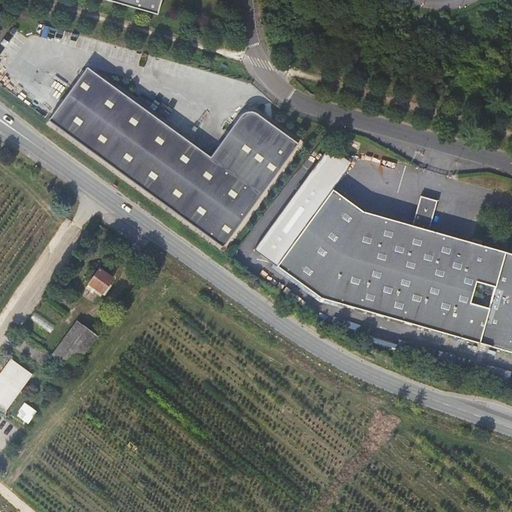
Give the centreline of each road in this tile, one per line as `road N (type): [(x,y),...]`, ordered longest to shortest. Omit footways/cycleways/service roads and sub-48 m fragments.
road 1 (track): [(511,461),(397,421),(158,282),(137,295),(0,470)]
road 2 (tertiary): [(511,426),(344,363),(0,120)]
road 3 (residential): [(511,163),(287,95),(250,46),(242,0)]
road 4 (track): [(397,421),(315,511)]
